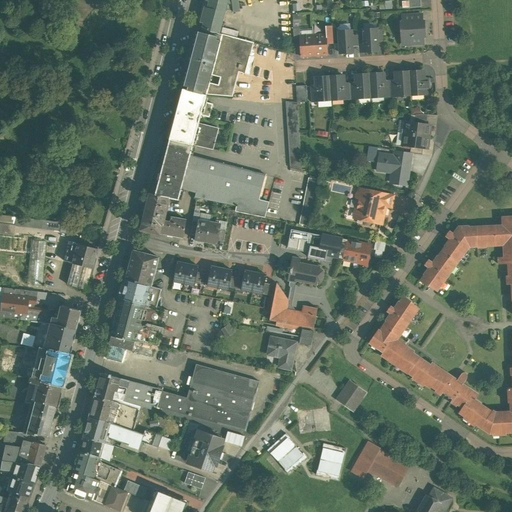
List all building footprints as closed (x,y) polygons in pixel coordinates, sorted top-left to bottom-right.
[(205,0),(205,1),(208,2),(207,7),(204,7),(200,23),(202,24),(201,30),(220,35),(226,10),(233,10),(233,13),(240,12),(238,0),(205,0)] [(421,14),(403,16),(403,23),(422,22),(421,14)] [(403,23),(400,23),(402,45),(423,44),(423,37),(425,37),(424,22),(403,23)] [(239,32),(223,28),(221,34),(237,38),(239,32)] [(376,29),(363,30),(365,52),(378,51),(376,29)] [(193,62),(189,61),(182,86),(186,87),(186,90),(201,94),(207,95),(209,84),(210,82),(212,76),(222,35),(220,35),(201,30),(200,33),(197,32),(190,57),(194,58),(193,62)] [(351,31),(338,32),(340,53),(353,53),(351,31)] [(222,35),(212,76),(221,78),(219,86),(209,84),(207,95),(233,97),(239,73),(246,75),(250,57),(254,43),(222,35)] [(326,35),(313,36),(314,56),(327,56),(326,44),(326,35)] [(300,36),(301,47),(301,57),(314,56),(313,36),(300,36)] [(250,57),(246,75),(251,76),(255,58),(250,57)] [(423,71),(409,72),(411,94),(424,93),(425,93),(424,79),(423,71)] [(409,72),(395,73),(396,81),(396,95),(397,95),(411,94),(409,72)] [(369,74),(355,75),(356,83),(357,99),(358,99),(358,97),(371,96),(369,74)] [(383,74),(369,74),(371,96),(384,96),(384,98),(385,98),(384,82),(383,74)] [(343,76),(329,77),(331,99),(344,98),(344,100),(345,100),(344,84),(343,76)] [(329,77),(315,78),(316,86),(317,102),(318,102),(318,100),(331,99),(329,77)] [(306,86),(296,86),(297,103),(307,102),(306,86)] [(182,92),(169,140),(170,140),(194,146),(199,124),(201,117),(205,103),(206,99),(207,95),(201,94),(186,90),(183,89),(183,90),(182,90),(182,92)] [(297,103),(286,102),(290,167),(302,169),(297,103)] [(213,105),(205,103),(201,117),(209,119),(213,105)] [(427,115),(423,114),(415,115),(414,123),(426,125),(427,115)] [(414,123),(406,122),(405,134),(428,138),(430,126),(414,123)] [(219,129),(199,124),(194,146),(214,150),(219,129)] [(428,138),(405,134),(403,146),(411,147),(423,149),(427,149),(428,138)] [(194,146),(170,140),(168,145),(167,150),(155,196),(159,197),(158,197),(160,198),(160,197),(170,199),(179,200),(182,189),(196,193),(195,197),(237,207),(235,212),(265,218),(267,211),(257,209),(259,200),(266,175),(191,156),(192,151),(194,146)] [(375,162),(376,146),(367,145),(366,161),(375,162)] [(398,158),(379,155),(377,170),(393,172),(391,183),(406,186),(409,164),(411,165),(412,160),(398,158)] [(320,180),(309,178),(299,224),(310,226),(320,180)] [(383,194),(376,192),(375,194),(360,190),(358,191),(356,193),(355,195),(355,197),(356,200),(358,201),(361,202),(359,214),(365,215),(364,221),(364,223),(365,224),(366,225),(368,225),(369,225),(370,224),(371,222),(382,225),(384,215),(382,215),(384,206),(380,206),(383,194)] [(394,196),(383,194),(380,206),(384,206),(391,208),(394,196)] [(155,196),(149,195),(141,230),(159,234),(167,235),(167,236),(173,237),(173,236),(183,238),(186,221),(171,218),(170,223),(165,221),(170,199),(160,197),(160,198),(158,197),(159,197),(155,196)] [(269,203),(259,200),(257,209),(267,211),(269,203)] [(194,212),(190,235),(196,236),(199,220),(200,221),(201,214),(194,212)] [(61,223),(0,215),(0,223),(60,231),(61,223)] [(511,216),(509,217),(509,220),(507,221),(502,221),(502,227),(497,227),(496,226),(476,227),(477,244),(477,245),(486,244),(486,243),(504,242),(503,234),(511,233),(511,237),(511,255),(507,255),(507,257),(498,258),(498,264),(511,263),(511,216)] [(200,221),(199,220),(196,236),(195,240),(205,242),(209,222),(200,221)] [(221,225),(209,222),(205,242),(218,245),(218,241),(221,229),(221,225)] [(457,227),(453,234),(449,231),(445,236),(449,239),(444,246),(445,247),(441,251),(458,263),(468,248),(466,247),(468,244),(477,244),(476,227),(469,227),(469,226),(461,226),(461,227),(457,227)] [(291,229),(287,248),(294,249),(309,253),(308,257),(326,261),(327,257),(339,259),(339,258),(342,259),(343,254),(344,255),(347,240),(343,240),(343,238),(322,233),(322,235),(297,230),(291,229)] [(46,242),(31,240),(27,284),(42,285),(46,242)] [(371,245),(347,240),(344,255),(343,254),(342,259),(342,260),(361,263),(362,260),(362,261),(362,260),(367,261),(371,245)] [(385,242),(372,240),(371,249),(376,250),(382,251),(383,252),(385,242)] [(98,249),(73,242),(71,249),(71,250),(76,251),(73,263),(92,269),(98,249)] [(71,249),(67,248),(64,260),(73,263),(76,251),(71,250),(71,249)] [(158,257),(133,251),(126,280),(145,285),(151,287),(153,277),(158,257)] [(437,256),(432,263),(428,260),(424,265),(428,268),(423,275),(424,275),(420,281),(428,287),(429,286),(437,292),(458,263),(441,251),(438,256),(437,256)] [(301,258),(293,256),(289,273),(285,273),(285,276),(284,277),(284,278),(284,279),(285,280),(286,281),(289,281),(296,283),(296,281),(297,281),(316,285),(317,282),(320,282),(322,280),(323,277),(323,274),(322,271),(319,270),(320,267),(300,263),(301,258)] [(92,269),(73,263),(67,284),(87,290),(92,269)] [(187,265),(177,263),(173,281),(184,283),(187,265)] [(187,265),(184,283),(195,286),(196,283),(198,272),(199,267),(187,265)] [(209,274),(207,285),(218,288),(222,269),(211,266),(209,274)] [(232,271),(222,269),(218,288),(228,290),(229,287),(231,277),(232,271)] [(255,273),(245,271),(243,279),(241,290),(252,292),(255,273)] [(266,275),(255,273),(252,292),(262,294),(264,283),(266,275)] [(237,278),(231,277),(229,287),(235,289),(237,278)] [(243,279),(237,278),(235,289),(241,290),(243,279)] [(121,284),(119,293),(122,294),(121,298),(121,299),(146,305),(147,300),(148,300),(149,293),(151,287),(145,285),(126,280),(126,281),(125,280),(125,281),(126,281),(125,285),(124,285),(122,284),(121,284)] [(288,287),(286,297),(288,300),(287,304),(292,305),(293,305),(295,292),(297,281),(296,281),(296,283),(289,281),(288,287)] [(270,284),(264,283),(262,294),(268,295),(270,284)] [(286,297),(276,283),(269,320),(276,322),(276,325),(295,329),(299,326),(313,329),(317,308),(307,306),(302,309),(301,313),(296,312),(292,305),(287,304),(288,300),(286,297)] [(151,287),(149,293),(153,294),(151,301),(148,300),(147,300),(146,305),(157,307),(161,289),(151,287)] [(38,292),(16,289),(15,296),(29,297),(29,298),(36,299),(38,292)] [(48,313),(28,310),(29,298),(29,297),(15,296),(15,298),(6,297),(3,318),(40,322),(51,324),(53,318),(51,317),(52,314),(48,313)] [(398,301),(394,308),(390,306),(387,312),(390,314),(385,321),(386,321),(382,326),(399,337),(419,308),(411,303),(411,302),(403,296),(399,302),(398,301)] [(146,305),(121,299),(111,335),(136,341),(140,329),(143,327),(143,326),(141,324),(146,305)] [(157,307),(146,305),(141,324),(143,326),(147,323),(164,328),(168,311),(157,307)] [(81,310),(62,306),(61,310),(59,318),(53,318),(51,324),(76,329),(81,310)] [(61,310),(58,309),(57,315),(52,314),(51,317),(53,318),(59,318),(61,310)] [(51,324),(40,322),(33,348),(42,348),(51,324)] [(147,323),(143,326),(143,327),(140,329),(136,341),(154,345),(159,346),(164,328),(147,323)] [(76,329),(51,324),(42,348),(70,355),(76,329)] [(233,329),(230,325),(222,330),(227,338),(233,334),(231,331),(233,329)] [(414,352),(397,340),(399,337),(382,326),(379,330),(378,330),(370,341),(379,347),(377,349),(383,353),(381,356),(407,374),(408,374),(419,357),(413,353),(414,352)] [(302,330),(301,338),(312,340),(314,332),(302,330)] [(35,337),(24,333),(21,344),(32,347),(35,337)] [(136,341),(111,335),(109,345),(133,351),(136,341)] [(297,343),(272,337),(268,355),(285,359),(283,368),(291,370),(297,343)] [(42,348),(40,358),(42,358),(40,363),(66,370),(70,355),(42,348)] [(447,396),(455,383),(440,373),(439,374),(429,368),(431,365),(419,357),(408,374),(413,377),(413,376),(415,376),(424,382),(425,384),(424,385),(430,389),(431,387),(436,390),(438,390),(444,394),(445,396),(447,396)] [(66,370),(40,363),(39,368),(37,368),(34,377),(38,378),(62,385),(66,370)] [(259,382),(196,365),(187,398),(250,415),(259,382)] [(464,373),(462,374),(461,375),(457,380),(462,384),(466,378),(467,377),(467,375),(466,374),(464,373)] [(120,379),(101,374),(97,389),(95,393),(113,398),(115,392),(117,392),(118,386),(120,379)] [(34,377),(30,377),(25,400),(24,403),(34,404),(35,404),(36,401),(40,383),(37,382),(38,378),(34,377)] [(62,385),(38,378),(37,382),(40,383),(36,401),(57,406),(62,385)] [(129,381),(120,379),(118,386),(127,388),(129,381)] [(163,390),(129,381),(127,388),(123,401),(151,409),(151,406),(157,408),(161,392),(163,392),(163,390)] [(343,391),(336,400),(353,412),(367,392),(350,381),(343,391)] [(455,383),(447,396),(448,398),(451,398),(459,386),(457,385),(455,383)] [(127,388),(118,386),(117,392),(115,392),(113,398),(123,401),(127,388)] [(472,395),(459,386),(451,398),(457,403),(457,404),(457,405),(462,408),(458,413),(464,417),(465,416),(466,416),(476,423),(476,424),(475,425),(480,428),(492,412),(492,411),(480,404),(478,407),(469,400),(472,395)] [(163,392),(161,392),(157,408),(245,431),(250,415),(187,398),(163,392)] [(113,398),(95,393),(95,396),(89,417),(107,422),(107,421),(110,409),(112,401),(113,398)] [(57,406),(36,401),(35,404),(34,404),(26,434),(30,434),(49,436),(57,406)] [(128,406),(112,401),(110,409),(126,414),(128,406)] [(139,410),(128,406),(126,414),(138,418),(139,410)] [(511,418),(511,416),(499,417),(499,414),(493,410),(492,411),(492,412),(480,428),(489,434),(493,434),(493,433),(494,432),(504,431),(505,433),(511,433),(511,418)] [(138,418),(126,414),(124,420),(136,424),(137,420),(138,418)] [(107,422),(89,417),(84,437),(104,443),(110,423),(107,421),(107,422)] [(136,424),(124,420),(123,427),(133,431),(136,424)] [(133,431),(123,427),(110,423),(104,443),(112,446),(114,440),(122,442),(120,446),(137,452),(141,442),(143,434),(133,431)] [(143,434),(141,442),(158,448),(159,447),(162,437),(162,436),(145,430),(143,434)] [(19,433),(5,431),(3,446),(6,446),(12,447),(13,439),(18,440),(19,433)] [(223,439),(202,432),(200,439),(196,438),(190,456),(194,457),(191,464),(212,471),(214,464),(216,465),(222,447),(221,446),(223,439)] [(225,442),(230,444),(233,433),(227,432),(225,442)] [(26,434),(19,433),(18,440),(23,441),(23,440),(28,442),(30,434),(26,434)] [(230,444),(236,445),(239,435),(233,433),(230,444)] [(302,454),(289,439),(290,438),(286,433),(267,450),(271,455),(272,455),(285,469),(285,470),(289,474),(307,457),(303,453),(302,454)] [(236,445),(242,447),(245,436),(239,435),(236,445)] [(104,443),(84,437),(80,451),(99,457),(101,457),(102,451),(106,452),(106,449),(103,448),(104,443)] [(162,437),(159,447),(165,448),(168,439),(162,437)] [(173,440),(168,439),(165,448),(170,450),(173,440)] [(28,442),(23,440),(23,441),(21,449),(31,452),(34,443),(28,442)] [(46,446),(34,442),(34,443),(31,452),(30,458),(28,464),(29,463),(41,466),(46,446)] [(380,448),(370,443),(362,457),(360,457),(356,464),(358,465),(353,473),(363,479),(369,469),(387,479),(397,484),(406,468),(397,462),(378,452),(380,448)] [(346,449),(324,444),(322,450),(323,450),(320,459),(342,465),(344,455),(345,455),(346,449)] [(18,451),(5,449),(2,461),(21,463),(22,458),(17,457),(18,451)] [(99,457),(80,451),(78,456),(76,458),(75,460),(74,463),(75,465),(74,470),(87,475),(114,487),(120,471),(99,461),(100,460),(100,459),(99,457)] [(30,458),(23,456),(22,458),(21,463),(28,464),(30,458)] [(342,465),(320,459),(318,469),(317,469),(316,475),(339,480),(340,474),(339,474),(342,465)] [(29,463),(28,464),(21,463),(2,461),(1,470),(14,472),(12,478),(34,485),(41,466),(29,463)] [(87,475),(74,470),(71,477),(68,476),(66,483),(69,484),(67,491),(120,511),(128,493),(123,491),(114,487),(87,475)] [(205,478),(188,472),(184,483),(201,489),(205,478)] [(34,485),(12,478),(8,490),(12,492),(30,498),(34,485)] [(148,489),(128,481),(123,491),(128,493),(144,499),(148,489)] [(443,511),(452,499),(433,488),(419,511),(443,511)] [(145,511),(183,511),(187,505),(179,502),(180,499),(159,491),(156,498),(152,496),(148,505),(153,507),(150,511),(147,511),(146,511),(145,511)] [(25,511),(30,498),(12,492),(9,500),(7,507),(20,511),(25,511)] [(9,500),(0,496),(0,504),(3,506),(7,507),(9,500)]
